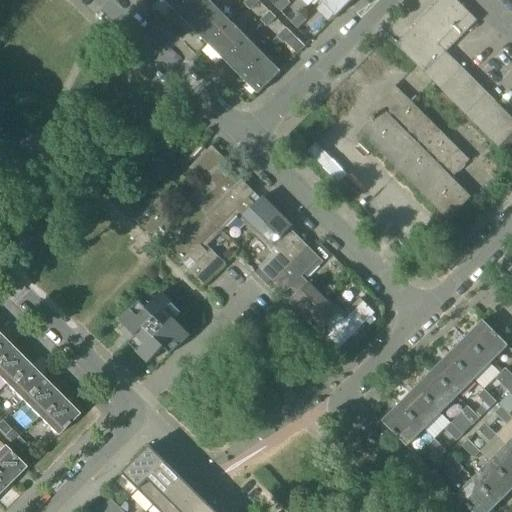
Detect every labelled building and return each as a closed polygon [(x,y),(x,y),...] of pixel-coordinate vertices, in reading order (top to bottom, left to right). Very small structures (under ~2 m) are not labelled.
[(162,0),(173,10),(183,0),(162,0)] [(183,0),(173,10),(189,27),(212,4),(207,0),(183,0)] [(259,2),(256,0),(248,0),(244,5),(250,11),(259,2)] [(281,0),(274,7),(281,13),(289,4),(285,0),(281,0)] [(316,0),(335,18),(352,0),(316,0)] [(399,49),(424,75),(446,53),(445,53),(476,22),(454,0),(448,0),(439,10),(438,9),(437,11),(426,22),(424,24),(413,35),(412,36),(412,37),(401,48),(400,47),(399,49)] [(189,27),(205,43),(228,21),(212,4),(189,27)] [(275,18),(269,12),(260,21),(266,27),(275,18)] [(291,23),(297,29),(306,20),(300,14),(291,23)] [(205,43),(222,60),(244,37),(228,21),(205,43)] [(292,35),(286,29),(277,37),(283,43),(292,35)] [(222,60),(238,76),(261,53),(244,37),(222,60)] [(261,53),(238,76),(257,95),(280,73),(261,53)] [(424,75),(433,83),(454,62),(446,53),(424,75)] [(433,83),(441,91),(463,70),(454,62),(433,83)] [(441,91),(450,100),(471,79),(463,70),(441,91)] [(450,100),(466,116),(487,95),(471,79),(450,100)] [(361,132),(419,190),(448,220),(469,199),(450,180),(467,162),(409,103),(410,103),(394,87),(365,115),(372,122),(361,132)] [(466,116),(474,125),(496,103),(487,95),(466,116)] [(474,125),(482,132),(503,111),(496,103),(474,125)] [(482,132),(499,149),(511,136),(511,119),(503,111),(482,132)] [(511,136),(499,149),(511,162),(511,136)] [(192,202),(206,217),(233,191),(242,182),(230,170),(225,176),(218,169),(226,161),(211,146),(188,169),(203,184),(206,181),(210,184),(192,202)] [(239,220),(255,235),(278,213),(262,198),(254,206),(248,199),(253,193),(242,182),(233,191),(206,217),(221,232),(239,213),(242,216),(239,220)] [(160,241),(171,252),(206,217),(192,202),(174,220),(170,217),(174,213),(159,199),(136,221),(151,236),(159,228),(165,235),(160,241)] [(259,267),(274,282),(308,248),(296,236),(291,242),(284,235),(292,228),(278,213),(255,235),(270,249),(273,246),(276,249),(259,267)] [(203,250),(221,232),(206,217),(171,252),(183,264),(188,258),(195,265),(187,273),(202,288),(225,264),(210,250),(207,253),(203,250)] [(290,302),(304,317),(326,295),(311,281),(308,284),(305,281),(323,263),(308,248),(274,282),(286,294),(291,288),(298,294),(290,302)] [(146,309),(139,303),(120,323),(134,337),(128,344),(148,364),(163,349),(169,355),(189,336),(174,321),(181,314),(161,294),(146,309)] [(326,295),(304,317),(319,332),(327,324),(333,331),(327,337),(339,348),(374,314),(359,299),(341,317),(338,314),(341,311),(326,295)] [(482,321),(465,339),(490,364),(508,347),(482,321)] [(0,357),(10,348),(0,337),(0,357)] [(465,339),(448,355),(473,381),(490,364),(465,339)] [(0,357),(0,380),(5,385),(27,364),(10,348),(0,357)] [(448,355),(432,372),(457,397),(473,381),(448,355)] [(5,385),(21,402),(43,381),(27,364),(5,385)] [(495,379),(502,386),(511,377),(505,370),(495,379)] [(432,372),(415,388),(440,414),(457,397),(432,372)] [(502,386),(509,394),(511,390),(511,376),(511,377),(502,386)] [(21,402),(38,418),(59,397),(43,381),(21,402)] [(415,388),(398,405),(424,430),(440,414),(415,388)] [(478,397),(489,408),(495,402),(484,391),(478,397)] [(59,397),(38,418),(56,437),(78,415),(59,397)] [(424,430),(398,405),(381,422),(406,448),(424,430)] [(461,413),(473,425),(479,419),(467,407),(461,413)] [(511,419),(501,408),(495,414),(506,425),(511,419)] [(0,422),(0,432),(4,436),(10,430),(1,421),(0,422)] [(444,430),(456,441),(462,435),(451,424),(444,430)] [(484,424),(478,430),(490,442),(496,436),(484,424)] [(11,444),(20,453),(26,447),(17,438),(11,444)] [(428,446),(439,458),(440,458),(446,452),(434,440),(428,446)] [(468,441),(461,447),(473,459),(479,453),(468,441)] [(511,452),(506,446),(489,463),(511,485),(511,452)] [(3,447),(0,449),(0,474),(9,484),(24,468),(3,447)] [(122,475),(138,491),(165,463),(149,447),(122,475)] [(445,463),(451,470),(457,475),(463,469),(451,457),(445,463)] [(138,491),(153,506),(180,478),(165,463),(138,491)] [(511,485),(489,463),(473,479),(498,505),(511,490),(511,485)] [(0,474),(0,492),(9,484),(0,474)] [(153,506),(158,511),(177,511),(196,494),(180,478),(153,506)] [(490,511),(498,505),(473,479),(455,497),(470,511),(490,511)] [(177,511),(207,511),(211,509),(196,494),(177,511)] [(110,500),(102,508),(105,511),(116,511),(120,509),(110,500)]
